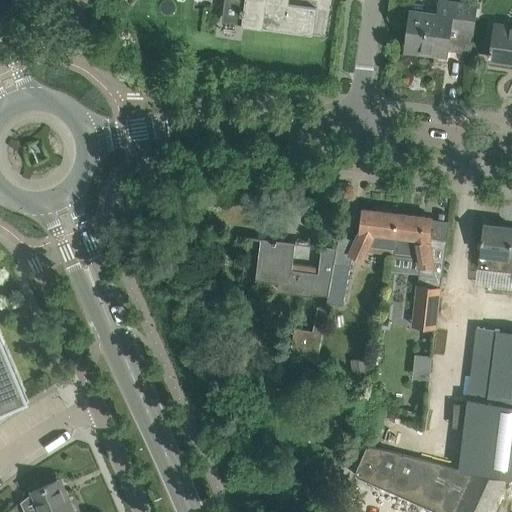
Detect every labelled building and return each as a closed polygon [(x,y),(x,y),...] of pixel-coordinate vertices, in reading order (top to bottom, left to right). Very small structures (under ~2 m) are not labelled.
[(244,0),(243,9),(241,9),(240,14),(242,15),(241,23),(243,23),(243,25),(312,35),(315,9),(284,5),(284,0),(244,0)] [(474,31),(477,5),(439,0),(437,17),(411,14),(406,48),(447,53),(450,28),(474,31)] [(511,24),(495,23),(491,49),(489,49),(489,54),(491,54),(490,59),(511,62),(511,24)] [(360,231),(350,254),(363,260),(366,251),(392,254),(392,253),(397,213),(363,209),(360,231)] [(397,213),(392,253),(418,257),(420,267),(412,326),(436,329),(437,323),(439,307),(447,240),(429,238),(432,217),(397,213)] [(481,244),(478,266),(511,269),(511,227),(484,224),(481,244)] [(328,295),(335,263),(337,247),(322,245),(319,268),(293,264),(296,242),(262,238),(256,280),(279,283),(278,289),(278,291),(312,295),(313,292),(328,295)] [(343,305),(351,265),(335,263),(328,295),(327,303),(343,305)] [(511,330),(478,326),(478,327),(460,325),(457,350),(475,353),(461,469),(464,470),(511,476),(511,330)] [(294,328),(292,346),(316,362),(322,332),(313,331),(294,328)] [(0,406),(16,400),(17,402),(27,395),(0,332),(0,406)] [(415,377),(432,378),(433,354),(417,353),(415,377)] [(351,359),(354,380),(370,377),(367,357),(351,359)] [(410,421),(414,412),(402,407),(401,408),(398,407),(394,415),(410,421)] [(464,470),(461,469),(369,445),(355,476),(438,511),(493,511),(507,481),(464,470)] [(41,511),(74,511),(69,500),(66,502),(57,481),(33,491),(41,511)]
